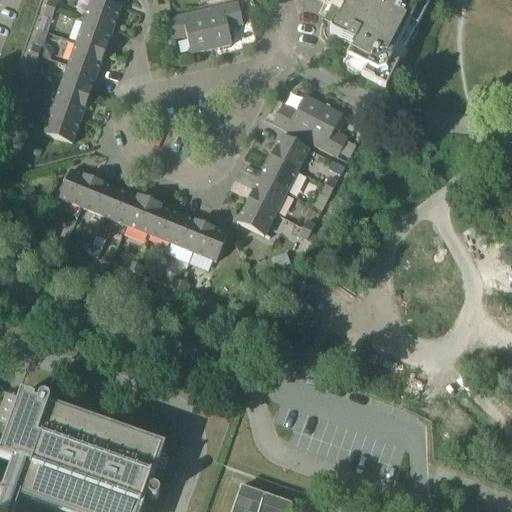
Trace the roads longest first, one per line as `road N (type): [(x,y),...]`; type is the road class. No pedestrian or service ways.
road 1 (residential): [(266,71),(211,177),(130,154),(122,136),(138,98),(146,97)]
road 2 (residential): [(146,97),(266,71)]
